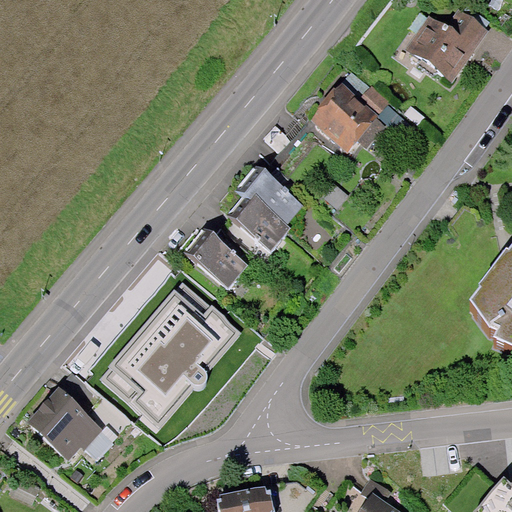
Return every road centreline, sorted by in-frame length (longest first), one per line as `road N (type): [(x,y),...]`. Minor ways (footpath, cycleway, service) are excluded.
road 1 (secondary): [(330,0),(16,373)]
road 2 (residential): [(511,68),(269,399),(264,450)]
road 3 (residential): [(264,450),(511,421)]
road 4 (residential): [(121,511),(181,468),(264,450)]
